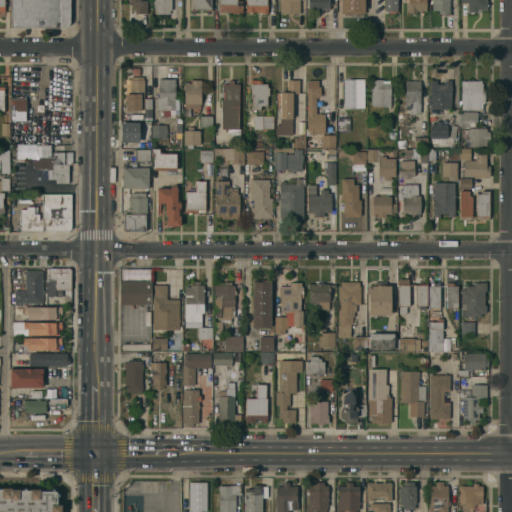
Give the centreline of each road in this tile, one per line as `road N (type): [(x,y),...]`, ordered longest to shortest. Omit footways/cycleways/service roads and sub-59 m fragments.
road 1 (residential): [(511,0),(509,511)]
road 2 (residential): [(511,48),(0,47)]
road 3 (residential): [(511,252),(0,251)]
road 4 (secondary): [(96,455),(511,454)]
road 5 (secondary): [(99,0),(96,385)]
